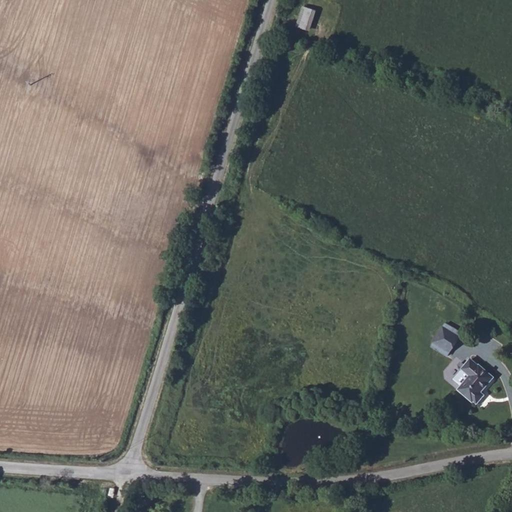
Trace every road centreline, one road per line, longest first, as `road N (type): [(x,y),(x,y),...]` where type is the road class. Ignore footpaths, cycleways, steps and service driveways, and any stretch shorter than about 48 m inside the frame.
road 1 (unclassified): [(271,0),(126,473)]
road 2 (unclassified): [(126,473),(296,485),(387,479),(511,455)]
road 3 (unclassified): [(0,467),(126,473)]
